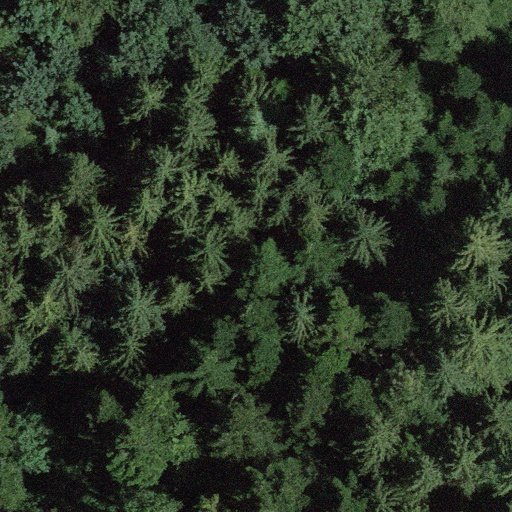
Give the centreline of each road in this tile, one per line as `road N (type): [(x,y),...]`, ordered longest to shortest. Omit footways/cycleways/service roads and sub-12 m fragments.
road 1 (track): [(511,451),(379,327),(300,169),(141,0)]
road 2 (track): [(166,0),(311,11),(399,0)]
road 3 (track): [(300,169),(311,11)]
